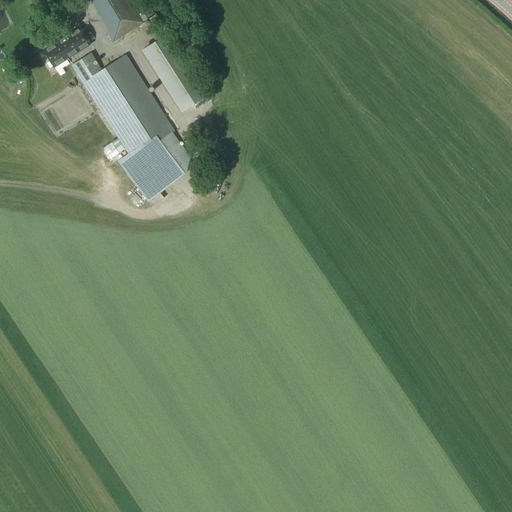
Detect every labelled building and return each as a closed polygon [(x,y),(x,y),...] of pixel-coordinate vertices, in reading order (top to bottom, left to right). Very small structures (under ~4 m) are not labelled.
[(103,4),(100,0),(92,0),(90,1),(95,9),(103,4)] [(155,15),(145,0),(127,0),(143,23),(147,21),(155,15)] [(111,44),(142,24),(131,7),(123,11),(128,19),(109,31),(105,34),(111,44)] [(66,36),(42,50),(53,68),(90,45),(79,28),(72,32),(70,28),(63,32),(66,36)] [(168,35),(141,51),(181,113),(207,97),(168,35)] [(90,53),(72,65),(129,154),(117,162),(147,202),(185,174),(190,157),(172,133),(174,131),(125,55),(101,70),(90,53)] [(117,139),(102,149),(109,159),(124,149),(117,139)]
